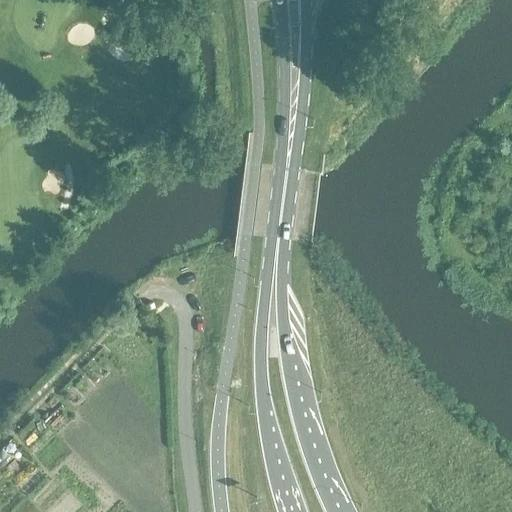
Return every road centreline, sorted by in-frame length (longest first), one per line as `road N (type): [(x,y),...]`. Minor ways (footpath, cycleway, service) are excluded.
road 1 (secondary): [(271,281),(295,68),(293,0)]
road 2 (secondary): [(337,511),(298,401),(271,281)]
road 3 (secondary): [(271,281),(258,345),(262,408),(289,511)]
